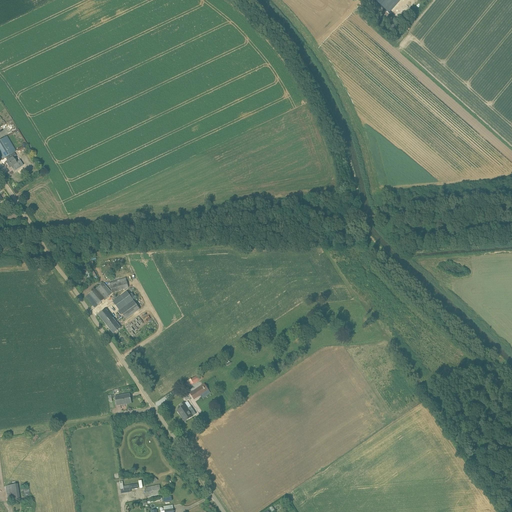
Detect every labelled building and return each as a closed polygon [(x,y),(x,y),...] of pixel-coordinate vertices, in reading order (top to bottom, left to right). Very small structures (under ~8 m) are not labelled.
[(16,151),(7,136),(0,140),(0,154),(3,159),(6,157),(8,161),(5,162),(9,168),(17,164),(13,158),(16,156),(14,152),(16,151)] [(110,282),(113,292),(129,288),(126,278),(110,282)] [(101,285),(86,298),(95,308),(109,295),(101,285)] [(127,292),(113,302),(126,320),(140,310),(127,292)] [(106,309),(102,312),(98,315),(113,334),(117,331),(118,331),(118,330),(121,328),(106,309)] [(126,328),(133,337),(140,332),(137,328),(144,323),(139,316),(126,325),(127,327),(126,328)] [(210,394),(204,384),(190,394),(194,399),(200,395),(202,399),(210,394)] [(129,394),(125,395),(115,397),(117,405),(131,403),(129,394)] [(188,408),(184,403),(180,406),(181,408),(177,411),(180,415),(181,414),(183,416),(182,416),(185,421),(187,420),(188,420),(188,419),(196,414),(191,406),(188,408)] [(123,481),(120,482),(121,494),(131,492),(131,490),(139,489),(138,484),(124,486),(123,481)] [(17,484),(5,486),(6,494),(8,494),(9,498),(7,498),(8,502),(19,500),(17,484)] [(146,498),(161,495),(160,485),(145,488),(146,498)]
